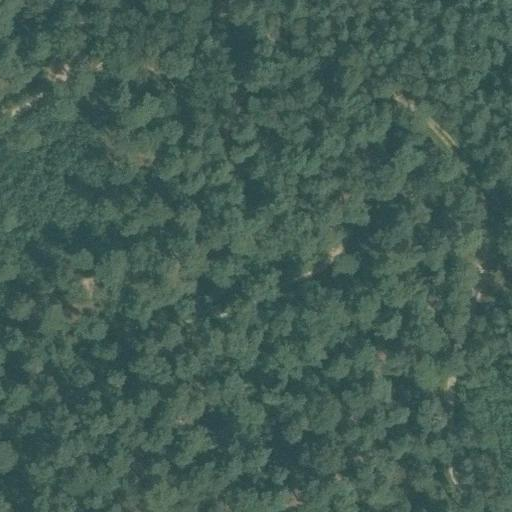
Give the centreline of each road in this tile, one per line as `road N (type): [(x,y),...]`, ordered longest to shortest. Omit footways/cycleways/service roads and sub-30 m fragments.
road 1 (unknown): [(484,511),(464,463),(457,396),(481,261),(443,223),(407,204),(378,208),(299,279),(248,303),(111,322),(59,347),(0,402)]
road 2 (track): [(481,261),(475,192),(431,130),(273,40),(240,0)]
